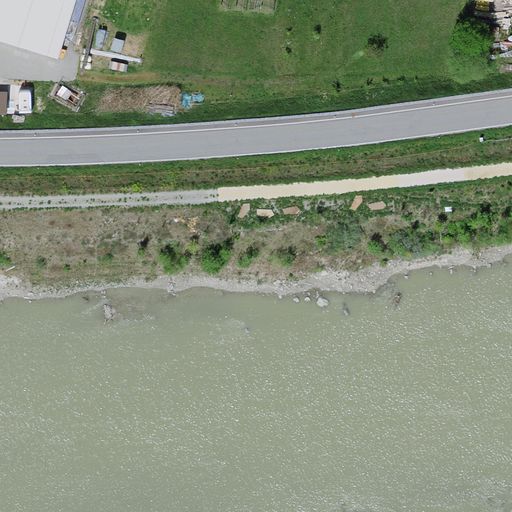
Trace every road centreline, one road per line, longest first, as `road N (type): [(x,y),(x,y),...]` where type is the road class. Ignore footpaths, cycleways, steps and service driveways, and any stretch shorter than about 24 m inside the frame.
road 1 (tertiary): [(0,151),(286,138),(511,110)]
road 2 (track): [(0,201),(306,192),(511,171)]
